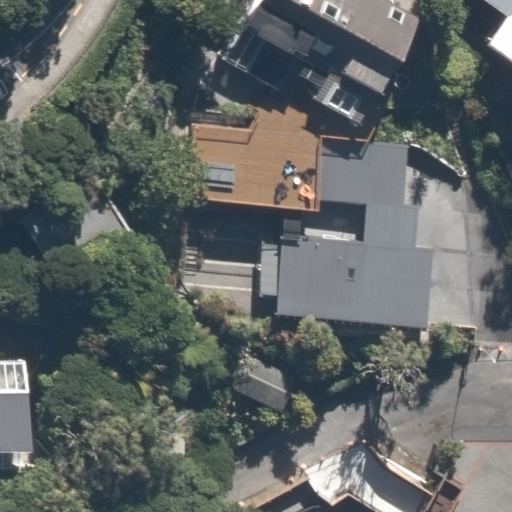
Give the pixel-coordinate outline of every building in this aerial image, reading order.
[(282,0),(396,63),(425,11),(405,0),(282,0)] [(511,0),(475,0),(502,21),(485,43),(511,63),(511,0)] [(306,133),(173,127),(170,206),(302,212),(306,133)] [(67,168),(10,206),(63,285),(120,247),(67,168)] [(434,242),(410,240),(413,192),(363,189),(360,236),(280,231),(274,316),(428,326),(434,242)] [(0,456),(23,457),(27,332),(0,330),(0,456)]
